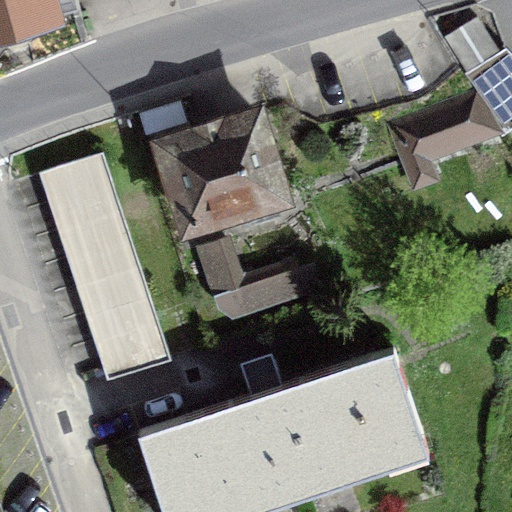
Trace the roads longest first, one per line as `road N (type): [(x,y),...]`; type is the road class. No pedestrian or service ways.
road 1 (tertiary): [(346,0),(189,44),(0,119)]
road 2 (residential): [(0,267),(83,511)]
